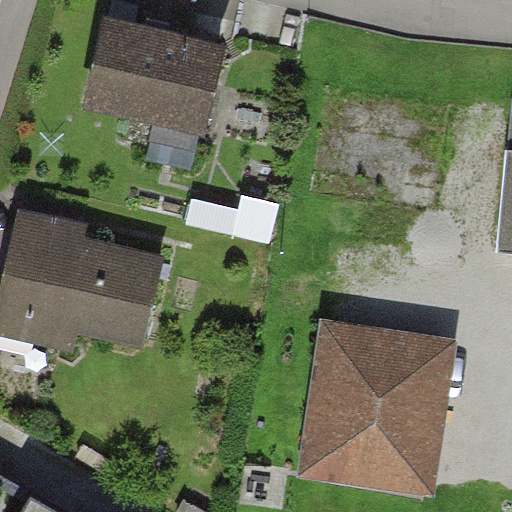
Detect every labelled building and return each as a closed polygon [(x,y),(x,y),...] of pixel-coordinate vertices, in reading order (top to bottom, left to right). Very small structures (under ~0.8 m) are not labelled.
[(222,47),(94,17),(72,114),(199,143),(222,47)] [(511,99),(511,100),(496,251),(511,252),(511,99)] [(167,244),(8,209),(0,245),(0,325),(142,357),(167,244)] [(449,338),(320,320),(299,472),(428,490),(449,338)] [(68,511),(0,473),(0,482),(26,497),(17,511),(68,511)]
